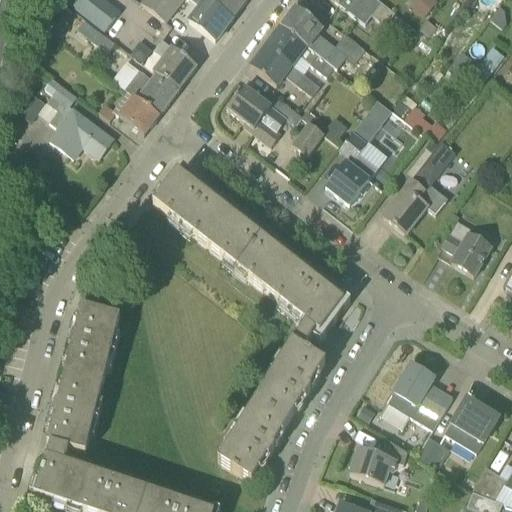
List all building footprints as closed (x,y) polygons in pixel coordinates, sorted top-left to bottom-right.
[(58,0),(104,35),(119,15),(99,0),(58,0)] [(189,25),(216,45),(235,21),(207,0),(146,0),(142,6),(146,9),(166,25),(167,26),(177,13),(186,0),(188,0),(201,9),(189,25)] [(207,0),(235,21),(250,0),(207,0)] [(329,0),(366,28),(372,20),(384,29),(395,15),(389,11),(374,0),(329,0)] [(436,0),(417,0),(412,7),(427,19),(440,2),(436,0)] [(346,63),(354,69),(366,55),(345,39),(336,51),(320,38),(324,33),(296,11),(281,30),(339,73),(346,63)] [(339,73),(281,30),(282,31),(267,49),(295,71),(302,62),(328,82),(336,72),(338,74),(339,73)] [(98,34),(89,46),(106,58),(114,46),(98,34)] [(143,63),(153,50),(141,41),(131,54),(143,63)] [(180,95),(198,71),(162,44),(154,55),(163,62),(153,75),(157,77),(180,95)] [(267,49),(251,70),(279,92),(287,81),(295,71),(267,49)] [(475,73),(485,81),(505,58),(495,50),(475,73)] [(136,101),(161,120),(180,95),(157,77),(153,84),(142,76),(128,94),(136,101)] [(295,88),(312,100),(319,90),(303,78),(295,88)] [(53,83),(49,88),(45,93),(54,99),(48,107),(59,116),(50,127),(58,133),(49,145),(75,165),(85,152),(100,163),(114,144),(73,112),(71,110),(78,102),(53,83)] [(266,121),(272,112),(245,91),(228,113),(247,128),(245,130),(272,151),(281,139),(270,131),(273,127),(266,121)] [(303,122),(283,107),(271,98),(265,106),(272,112),(296,131),(303,122)] [(121,121),(145,140),(161,120),(136,101),(121,121)] [(99,116),(111,126),(117,118),(118,117),(117,115),(106,107),(99,116)] [(369,117),(340,155),(349,162),(327,191),(350,209),(370,184),(379,172),(360,158),(384,128),(369,117)] [(315,121),(310,128),(325,139),(330,132),(327,130),(315,121)] [(325,139),(310,128),(293,150),(307,161),(325,139)] [(406,194),(385,221),(406,238),(427,212),(437,219),(449,203),(430,188),(454,158),(442,148),(406,194)] [(320,338),(344,306),(178,177),(154,209),(306,327),(294,347),(304,354),(316,334),(320,338)] [(458,225),(442,252),(456,260),(452,268),(475,281),(491,251),(470,239),(473,234),(458,225)] [(65,381),(103,391),(121,323),(82,313),(65,381)] [(292,346),(255,406),(289,426),(325,367),(304,354),(294,347),(292,346)] [(430,389),(434,383),(412,369),(380,421),(401,434),(410,421),(432,436),(451,407),(438,399),(439,395),(430,389)] [(48,449),(51,450),(70,455),(86,459),(103,391),(65,381),(48,449)] [(499,422),(468,403),(446,438),(477,458),(499,422)] [(255,406),(218,465),(252,486),(289,426),(255,406)] [(440,471),(451,454),(430,442),(418,462),(440,471)] [(405,469),(409,457),(386,443),(381,460),(359,452),(355,467),(349,469),(352,474),(351,479),(385,490),(389,477),(393,478),(397,466),(405,469)] [(195,511),(65,469),(70,455),(51,450),(35,500),(71,511),(195,511)] [(511,483),(511,485),(509,484),(487,471),(473,495),(499,505),(505,490),(511,494),(511,483)] [(501,511),(503,507),(473,496),(468,511),(471,511),(501,511)]
